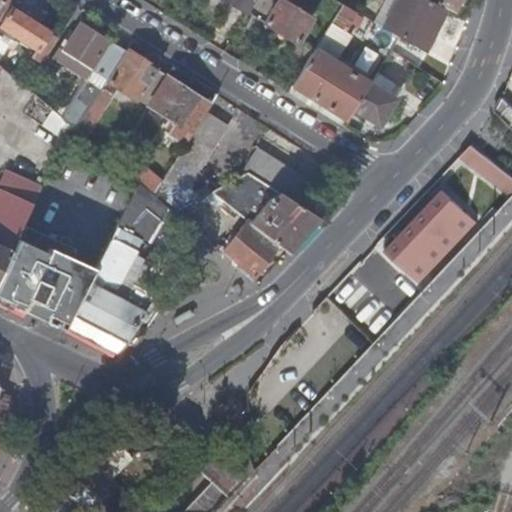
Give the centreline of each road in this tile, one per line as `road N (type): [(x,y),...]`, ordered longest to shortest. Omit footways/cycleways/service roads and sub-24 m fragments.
road 1 (residential): [(388,184),(97,0)]
road 2 (residential): [(35,473),(215,357),(283,293)]
road 3 (residential): [(283,293),(122,375),(101,377),(21,338)]
road 4 (residential): [(388,184),(467,98),(499,0)]
road 5 (residential): [(283,293),(388,184)]
road 6 (tertiary): [(35,473),(50,402),(45,369),(21,338)]
